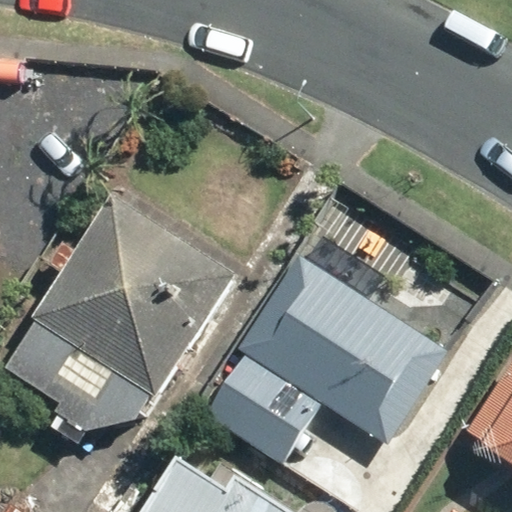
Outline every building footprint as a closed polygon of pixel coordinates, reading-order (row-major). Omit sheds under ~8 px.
[(120,200),(45,326),(16,372),(73,408),(67,416),(96,435),(147,424),(164,398),(171,402),(247,277),(120,200)] [(251,357),(211,419),(290,469),(330,408),(397,450),(458,356),(392,313),(380,306),(393,284),(327,241),(313,263),(308,260),(247,354),(251,357)] [(0,271),(13,252),(0,244),(0,271)] [(511,382),(477,435),(511,458),(511,382)] [(190,461),(156,511),(295,511),(231,470),(224,482),(190,461)] [(35,511),(12,499),(4,511),(35,511)]
